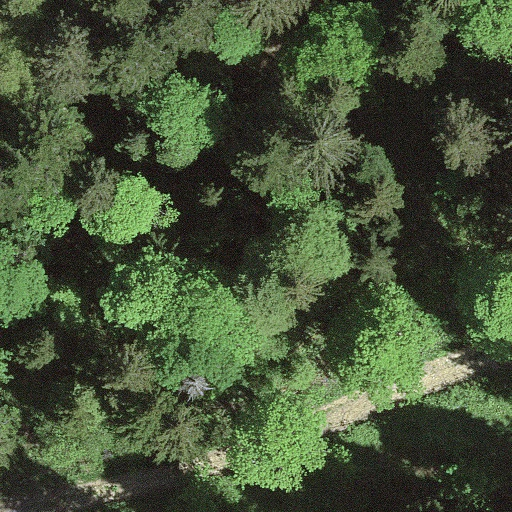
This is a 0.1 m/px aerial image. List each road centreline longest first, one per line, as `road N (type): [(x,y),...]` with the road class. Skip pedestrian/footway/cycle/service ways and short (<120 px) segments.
road 1 (track): [(0,508),(276,431),(511,352)]
road 2 (track): [(326,0),(0,362)]
